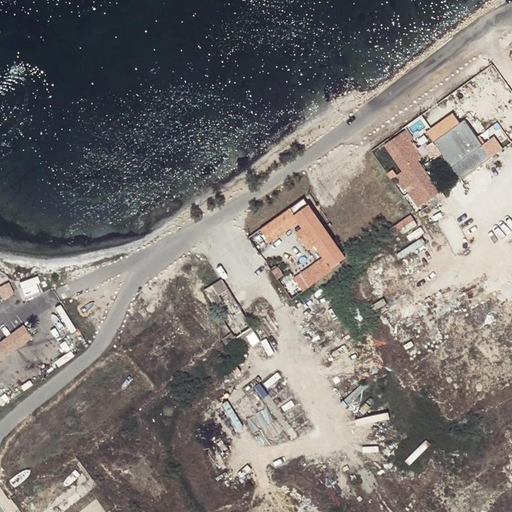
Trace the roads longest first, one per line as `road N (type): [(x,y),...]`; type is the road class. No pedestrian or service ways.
road 1 (unclassified): [(511,9),(139,274),(97,348),(0,431)]
road 2 (track): [(243,454),(324,446),(334,432),(278,308),(212,224)]
road 3 (track): [(511,179),(487,243),(438,282)]
